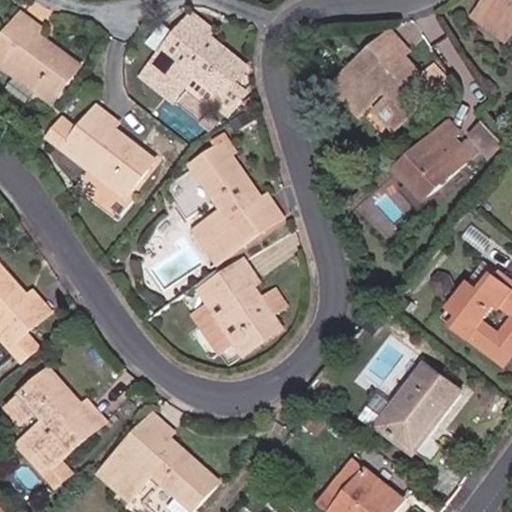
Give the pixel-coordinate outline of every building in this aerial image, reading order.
[(511,0),(481,0),(471,12),(501,35),(511,23),(511,0)] [(29,44),(37,32),(41,27),(21,14),(8,31),(29,44)] [(197,49),(209,35),(212,31),(193,16),(178,34),(197,49)] [(46,92),(55,98),(81,63),(37,32),(29,44),(8,31),(0,41),(0,61),(22,77),(13,89),(36,105),(46,92)] [(226,94),(248,66),(209,35),(197,49),(178,34),(146,75),(177,101),(199,73),(226,94)] [(387,65),(400,55),(407,49),(393,35),(375,51),(387,65)] [(397,113),(435,78),(424,66),(417,72),(400,55),(387,65),(375,51),(333,92),(352,113),(377,91),(397,113)] [(103,144),(114,131),(116,128),(98,114),(85,130),(103,144)] [(52,141),(124,197),(152,162),(114,131),(103,144),(85,130),(80,135),(65,123),(52,141)] [(501,146),(485,123),(469,134),(478,147),(485,157),(501,146)] [(457,136),(446,124),(444,126),(455,138),(457,136)] [(451,142),(455,138),(444,126),(395,171),(407,183),(423,200),(472,153),(461,141),(455,146),(451,142)] [(472,153),(478,147),(469,134),(461,141),(472,153)] [(220,262),(265,230),(251,210),(264,202),(223,145),(194,166),(226,210),(197,231),(220,262)] [(423,200),(407,183),(399,190),(418,211),(426,204),(423,200)] [(265,230),(283,218),(269,198),(264,202),(251,210),(265,230)] [(32,333),(15,314),(32,299),(0,261),(0,331),(26,360),(41,347),(30,334),(32,333)] [(248,287),(251,285),(239,264),(219,275),(231,296),(248,287)] [(494,288),(482,280),(463,309),(472,315),(464,327),(511,364),(511,271),(510,269),(494,288)] [(273,334),(265,320),(280,312),(270,294),(255,302),(248,287),(231,296),(219,275),(195,290),(203,304),(181,315),(204,355),(214,349),(211,343),(222,337),(233,357),(273,334)] [(15,314),(32,333),(53,314),(36,296),(32,299),(15,314)] [(373,319),(377,313),(360,299),(349,313),(366,327),(373,319)] [(376,321),(387,307),(384,305),(377,313),(373,319),(376,321)] [(480,390),(437,361),(390,427),(431,456),(480,390)] [(57,463),(86,436),(67,414),(79,404),(48,370),(18,399),(41,425),(17,449),(54,489),(68,477),(57,463)] [(305,401),(317,411),(330,396),(317,386),(305,401)] [(384,396),(370,419),(382,427),(397,404),(384,396)] [(86,436),(102,420),(85,399),(79,404),(67,414),(86,436)] [(153,454),(168,441),(170,439),(153,420),(137,435),(153,454)] [(181,511),(192,511),(214,492),(168,441),(153,454),(137,435),(96,475),(125,506),(151,481),(181,511)] [(409,511),(418,500),(365,458),(329,505),(337,511),(409,511)] [(17,511),(5,500),(0,505),(0,511),(17,511)]
